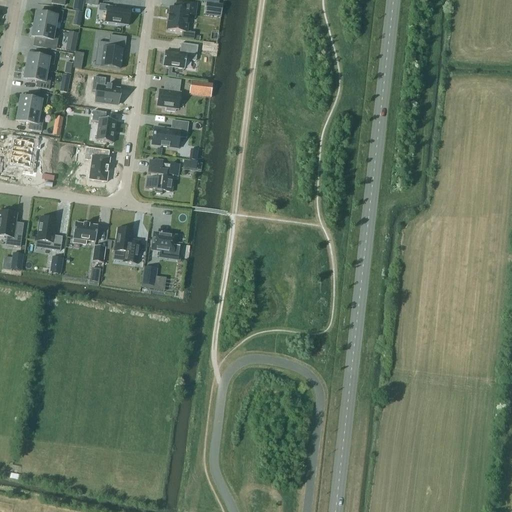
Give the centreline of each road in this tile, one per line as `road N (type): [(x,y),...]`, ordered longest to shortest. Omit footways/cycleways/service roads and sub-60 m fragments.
road 1 (tertiary): [(335,511),(394,0)]
road 2 (residential): [(121,204),(151,0)]
road 3 (residential): [(0,188),(121,204)]
